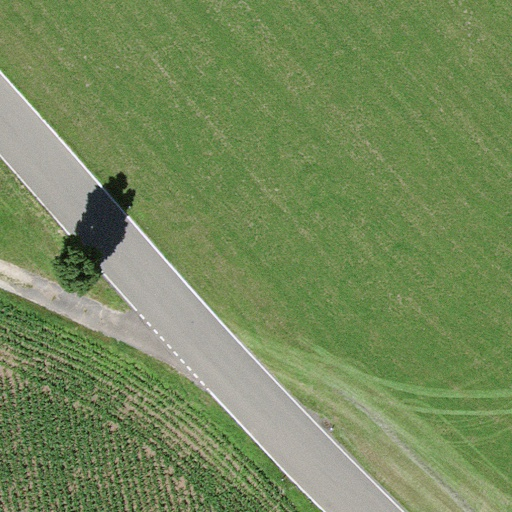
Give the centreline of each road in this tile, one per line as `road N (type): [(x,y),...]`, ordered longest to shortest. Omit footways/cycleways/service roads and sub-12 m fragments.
road 1 (tertiary): [(0,104),(199,341),(364,511)]
road 2 (track): [(0,275),(138,338),(199,341)]
